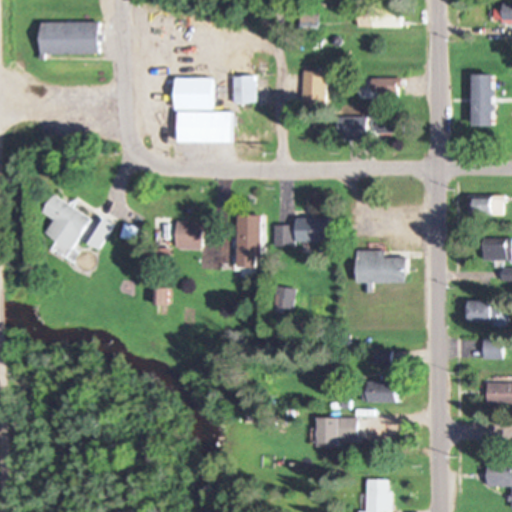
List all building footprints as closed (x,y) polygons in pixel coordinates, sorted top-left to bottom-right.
[(511,1),(503,1),(503,19),(511,18),(511,1)] [(402,27),(402,6),(358,6),(358,27),(402,27)] [(300,33),(319,33),(319,14),(300,14),(300,33)] [(100,21),(41,21),(41,54),(99,54),(100,21)] [(495,75),(471,75),(471,126),(495,126),(495,75)] [(256,76),(233,76),(233,102),(256,102),(256,76)] [(175,109),(213,109),(213,77),(175,77),(175,109)] [(371,95),(401,95),(401,78),(371,78),(371,95)] [(232,111),(179,111),(179,141),(232,141),(232,111)] [(375,133),(405,133),(405,112),(375,112),(375,133)] [(368,116),(338,116),(338,138),(368,138),(368,116)] [(94,219),(56,194),(44,211),(57,220),(48,233),(73,249),(82,237),(99,249),(115,224),(98,213),(94,219)] [(475,196),(475,215),(505,215),(505,196),(475,196)] [(262,214),(238,214),(238,265),(262,265),(262,214)] [(330,241),(330,217),(297,217),(297,241),(330,241)] [(177,246),(205,247),(206,221),(178,220),(177,246)] [(293,224),(275,224),(275,245),(293,245),(293,224)] [(509,241),(484,241),(484,260),(509,260),(509,241)] [(385,257),(385,250),(358,250),(358,282),(407,283),(407,258),(385,257)] [(296,306),(296,286),(276,287),(276,306),(296,306)] [(468,321),(493,321),(493,301),(468,301),(468,321)] [(484,337),(484,359),(503,359),(503,337),(484,337)] [(398,401),(398,380),(368,380),(368,401),(398,401)] [(487,405),(511,404),(511,382),(487,382),(487,405)] [(319,416),(319,446),(341,446),(341,437),(359,437),(359,416),(319,416)] [(511,464),(487,464),(487,486),(511,486),(511,464)] [(392,511),(393,478),(368,478),(368,511),(359,511),(392,511)]
